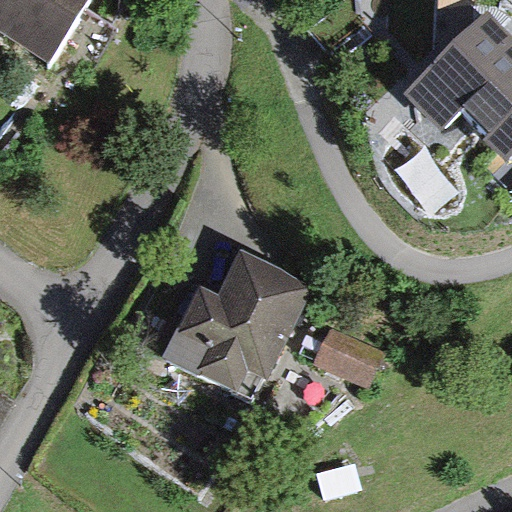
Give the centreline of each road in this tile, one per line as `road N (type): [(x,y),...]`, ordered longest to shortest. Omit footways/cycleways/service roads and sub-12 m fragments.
road 1 (residential): [(511,256),(470,272),(405,262),(355,218),(262,0)]
road 2 (residential): [(71,324),(194,102),(199,0)]
road 3 (residential): [(0,465),(71,324)]
